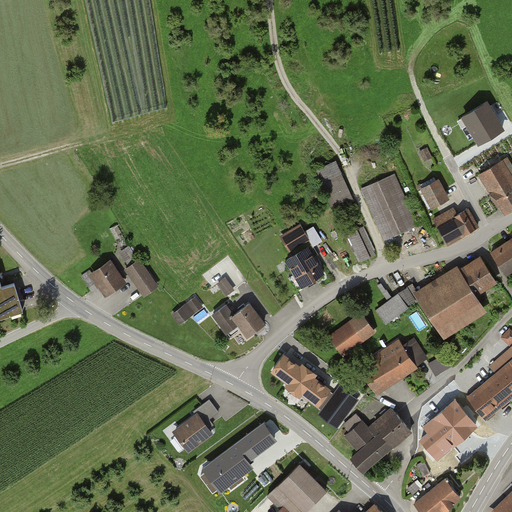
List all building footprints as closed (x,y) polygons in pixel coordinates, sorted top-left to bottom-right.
[(511,167),(507,158),(476,175),(499,216),(511,208),(511,167)] [(351,201),(334,162),(314,170),(331,210),(351,201)] [(416,226),(394,175),(362,189),(383,240),(416,226)] [(447,199),(437,181),(417,191),(427,210),(447,199)] [(460,212),(457,206),(431,219),(443,244),(476,227),(467,209),(460,212)] [(308,246),(298,228),(282,237),(293,256),(283,262),(298,289),(321,275),(305,247),(308,246)] [(375,254),(363,228),(349,234),(361,260),(375,254)] [(511,265),(511,242),(491,255),(502,272),(511,265)] [(130,246),(121,252),(127,260),(136,254),(130,246)] [(142,296),(156,286),(137,259),(123,269),(142,296)] [(496,281),(482,259),(421,299),(441,330),(477,307),(470,297),(496,281)] [(123,281),(109,260),(87,275),(101,296),(123,281)] [(237,288),(228,276),(216,285),(225,296),(237,288)] [(0,317),(22,312),(14,284),(1,288),(0,285),(0,317)] [(118,311),(141,295),(137,289),(114,305),(118,311)] [(404,289),(374,311),(383,323),(412,301),(404,289)] [(202,308),(194,297),(171,314),(179,325),(202,308)] [(262,324),(247,304),(230,316),(223,306),(211,315),(224,332),(235,325),(244,337),(262,324)] [(374,331),(362,314),(331,337),(343,353),(374,331)] [(381,351),(359,366),(375,392),(425,359),(413,340),(385,358),(381,351)] [(511,392),(511,350),(511,351),(492,367),(496,372),(466,397),(482,417),(511,392)] [(449,362),(445,355),(433,362),(437,369),(449,362)] [(301,368),(284,356),(273,370),(291,383),(289,386),(299,393),(301,391),(318,404),(316,407),(322,411),(319,414),(337,427),(357,399),(341,387),(336,394),(311,377),(313,373),(304,366),(301,368)] [(436,414),(418,423),(429,444),(474,421),(459,393),(432,407),(436,414)] [(196,415),(171,433),(184,451),(210,433),(204,424),(219,413),(209,400),(193,411),(196,415)] [(407,430),(392,411),(367,431),(356,416),(343,426),(349,433),(344,436),(357,452),(350,458),(359,469),(407,430)] [(275,439),(265,425),(206,468),(220,488),(250,466),(246,460),(275,439)] [(430,472),(424,461),(417,464),(424,476),(430,472)] [(303,511),(324,491),(296,465),(266,496),(279,509),(275,511),(303,511)] [(437,511),(458,496),(444,479),(411,504),(417,511),(437,511)] [(511,511),(511,490),(489,511),(511,511)] [(251,499),(257,507),(266,499),(261,492),(251,499)] [(337,511),(336,511),(382,511),(373,502),(363,511),(337,511)]
